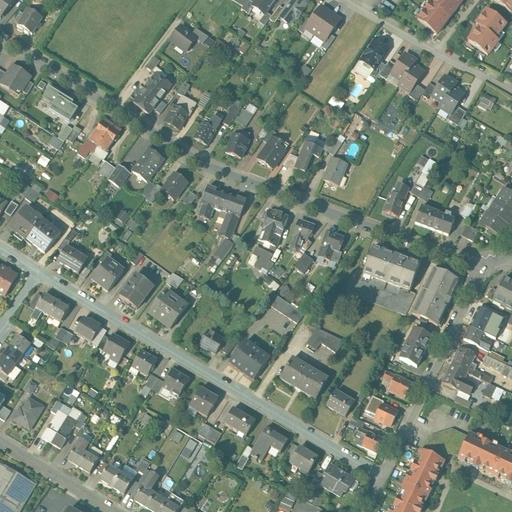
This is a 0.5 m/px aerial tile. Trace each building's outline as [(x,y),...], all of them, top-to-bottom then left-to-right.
[(0,0),(0,19),(1,20),(16,1),(14,0),(0,0)] [(248,0),(230,0),(230,1),(243,8),(248,1),(248,0)] [(277,0),(256,0),(253,4),(251,7),(252,8),(264,17),(267,14),(277,0)] [(297,0),(292,0),(291,1),(284,11),(280,16),(280,17),(282,18),(282,21),(287,24),(290,24),(291,25),(295,20),(297,21),(304,10),(303,9),(306,6),(299,1),(297,0)] [(462,3),(458,0),(433,0),(430,4),(449,19),(462,3)] [(511,0),(492,0),(511,14),(511,12),(511,0)] [(243,8),(241,10),(247,14),(252,8),(251,7),(253,4),(248,1),(243,8)] [(449,19),(430,4),(417,21),(436,35),(449,19)] [(279,7),(273,15),(278,19),(280,17),(280,16),(284,11),(279,7)] [(311,22),(306,29),(306,30),(315,36),(330,15),(321,8),(311,22)] [(42,19),(27,10),(17,26),(32,35),(42,19)] [(479,28),(495,40),(506,26),(487,11),(476,26),(479,28)] [(267,14),(264,17),(259,24),(264,28),(269,21),(271,18),(267,14)] [(278,19),(273,15),(271,18),(269,21),(274,25),(278,19)] [(340,22),(330,15),(315,36),(324,43),(325,43),(330,36),(340,22)] [(306,19),(297,31),(302,35),(306,30),(306,29),(311,22),(306,19)] [(191,37),(180,28),(170,41),(186,53),(196,41),(191,37)] [(214,33),(207,28),(204,33),(212,37),(214,33)] [(495,40),(479,28),(468,42),(487,57),(498,42),(495,40)] [(208,39),(196,30),(191,37),(196,41),(203,46),(208,39)] [(330,36),(325,43),(324,43),(321,48),(326,52),(335,39),(330,36)] [(375,42),(361,62),(364,64),(363,65),(364,68),(367,70),(370,70),(371,69),(374,71),(380,63),(388,51),(375,42)] [(245,44),(239,52),(243,55),(249,47),(245,44)] [(410,59),(404,55),(397,67),(391,75),(401,82),(412,66),(413,66),(416,62),(410,58),(410,59)] [(154,58),(146,68),(152,73),(160,63),(154,58)] [(397,67),(389,62),(386,67),(379,77),(387,82),(391,75),(397,67)] [(380,63),(374,71),(369,78),(376,82),(379,77),(386,67),(380,63)] [(32,78),(12,65),(6,75),(0,83),(0,85),(19,98),(23,92),(29,83),(32,78)] [(413,66),(412,66),(401,82),(399,87),(410,94),(415,85),(423,74),(417,70),(418,70),(413,66)] [(172,87),(155,74),(144,89),(160,101),(172,87)] [(450,82),(445,78),(431,98),(442,105),(453,88),(454,89),(456,84),(451,81),(450,82)] [(29,83),(23,92),(27,95),(33,86),(29,83)] [(184,84),(176,94),(181,97),(182,97),(184,98),(190,87),(184,84)] [(424,92),(415,85),(410,94),(408,97),(417,103),(421,96),(424,92)] [(424,92),(421,96),(427,100),(435,88),(429,85),(424,92)] [(458,92),(454,89),(453,88),(442,105),(439,109),(450,116),(456,107),(464,96),(458,93),(458,92)] [(72,107),(74,104),(50,89),(43,100),(53,106),(50,112),(69,124),(78,110),(72,107)] [(160,101),(144,89),(133,104),(149,116),(160,101)] [(492,100),(485,95),(479,106),(486,110),(492,100)] [(181,97),(175,109),(173,108),(165,123),(179,131),(187,117),(189,118),(197,105),(184,98),(182,97),(181,97)] [(162,103),(155,112),(160,116),(167,107),(162,103)] [(234,105),(223,124),(229,128),(241,110),(234,105)] [(466,114),(456,107),(450,116),(447,121),(458,128),(466,114)] [(253,116),(242,110),(235,122),(245,128),(253,116)] [(208,128),(202,124),(193,139),(207,147),(216,132),(221,122),(214,118),(208,128)] [(105,120),(89,142),(88,141),(83,147),(93,154),(113,126),(105,120)] [(66,126),(58,139),(64,143),(66,140),(67,141),(73,131),(70,129),(66,126)] [(113,126),(93,154),(103,162),(108,155),(106,153),(121,132),(113,126)] [(73,131),(67,141),(72,144),(81,131),(75,127),(73,131)] [(276,134),(270,130),(262,141),(268,145),(273,138),(276,134)] [(240,138),(233,136),(226,154),(241,160),(244,152),(245,153),(249,142),(247,141),(249,135),(242,132),(240,138)] [(63,144),(54,137),(49,144),(58,151),(63,144)] [(273,138),(268,145),(267,147),(266,147),(263,151),(264,151),(257,161),(266,167),(266,166),(272,171),(285,152),(282,149),(281,150),(278,148),(281,144),(273,138)] [(317,142),(308,138),(295,169),(304,173),(312,155),(318,158),(322,150),(315,147),(317,142)] [(337,142),(328,154),(333,157),(334,157),(342,145),(337,142)] [(149,149),(132,173),(138,177),(135,182),(142,188),(146,183),(147,184),(164,160),(149,149)] [(42,157),(38,163),(45,167),(49,161),(42,157)] [(347,165),(332,159),(323,181),(338,187),(347,165)] [(116,170),(105,162),(97,173),(108,180),(116,170)] [(121,174),(116,170),(108,180),(113,185),(121,174)] [(422,173),(416,184),(423,189),(430,178),(422,173)] [(187,184),(174,174),(163,190),(162,190),(175,200),(187,184)] [(423,189),(416,184),(410,194),(418,198),(423,189)] [(163,190),(157,185),(146,199),(152,203),(162,190),(163,190)] [(394,196),(390,194),(383,213),(397,218),(408,189),(398,185),(394,196)] [(217,191),(208,187),(201,205),(202,205),(198,217),(208,220),(208,221),(209,221),(214,209),(220,212),(227,195),(216,192),(217,191)] [(40,196),(31,189),(24,199),(33,205),(40,196)] [(432,194),(423,189),(418,198),(427,203),(432,194)] [(51,190),(45,195),(53,204),(59,199),(51,190)] [(511,194),(504,190),(497,202),(496,202),(511,211),(511,194)] [(191,193),(183,204),(189,208),(197,198),(191,193)] [(237,199),(227,195),(220,212),(221,212),(218,218),(225,220),(219,236),(230,241),(238,219),(239,219),(246,202),(237,199)] [(511,211),(496,202),(497,202),(496,201),(488,214),(508,226),(508,227),(509,227),(511,221),(511,211)] [(12,202),(5,213),(11,217),(18,207),(12,202)] [(470,205),(465,203),(458,215),(468,220),(473,211),(468,208),(470,205)] [(43,220),(26,207),(9,229),(25,242),(27,241),(43,220)] [(439,214),(421,207),(415,224),(433,231),(439,215),(439,214)] [(122,211),(116,219),(124,225),(130,217),(122,211)] [(278,214),(269,211),(267,215),(265,214),(263,220),(265,221),(264,225),(261,231),(262,232),(258,241),(258,242),(264,244),(268,245),(276,248),(280,238),(288,218),(278,214)] [(444,217),(439,215),(433,231),(448,237),(454,221),(450,219),(451,215),(445,213),(444,217)] [(508,226),(488,214),(487,213),(480,226),(500,239),(508,227),(508,226)] [(61,234),(43,220),(27,241),(45,255),(61,234)] [(314,227),(299,222),(293,237),(294,238),(290,248),(290,251),(297,254),(299,251),(306,241),(311,235),(314,227)] [(473,229),(466,226),(461,237),(467,240),(473,229)] [(479,232),(473,229),(467,240),(473,243),(479,232)] [(334,235),(327,232),(321,247),(318,257),(330,262),(334,252),(339,253),(344,239),(334,235)] [(70,243),(64,240),(57,250),(63,253),(67,247),(70,243)] [(311,244),(306,241),(299,251),(304,254),(311,244)] [(225,242),(216,255),(223,261),(232,248),(225,242)] [(67,247),(63,253),(62,254),(60,256),(62,257),(58,263),(79,275),(84,266),(83,265),(87,259),(67,247)] [(272,256),(256,248),(253,255),(258,258),(256,262),(263,265),(265,266),(267,262),(269,263),(269,262),(272,256)] [(386,283),(396,257),(373,248),(363,274),(386,283)] [(297,254),(295,256),(299,260),(304,254),(299,251),(297,254)] [(107,252),(99,262),(104,265),(108,260),(108,261),(112,256),(107,252)] [(339,253),(334,252),(330,262),(337,266),(342,259),(337,257),(339,253)] [(137,253),(130,262),(136,267),(143,256),(137,253)] [(313,261),(304,254),(294,268),(303,275),(313,261)] [(396,257),(386,283),(410,292),(420,265),(396,257)] [(108,261),(108,260),(104,265),(92,281),(108,293),(124,272),(108,261)] [(267,262),(265,266),(263,265),(259,270),(266,275),(274,266),(269,262),(269,263),(267,262)] [(7,271),(1,267),(0,268),(0,293),(5,297),(17,277),(11,274),(10,270),(7,271)] [(459,282),(434,270),(412,315),(437,328),(459,282)] [(184,281),(172,274),(165,283),(175,291),(184,281)] [(154,288),(137,275),(120,297),(137,310),(154,288)] [(264,282),(276,290),(280,286),(267,277),(264,282)] [(511,283),(504,279),(497,292),(493,302),(511,311),(511,310),(511,283)] [(288,287),(280,292),(283,296),(291,292),(288,287)] [(497,292),(492,289),(487,299),(493,302),(497,292)] [(37,295),(29,308),(34,312),(36,310),(43,298),(37,295)] [(57,302),(45,295),(43,298),(36,310),(34,312),(32,316),(38,320),(42,313),(48,317),(57,302)] [(274,295),(266,304),(297,325),(304,315),(274,295)] [(168,300),(163,296),(156,304),(148,314),(163,325),(180,302),(171,296),(168,300)] [(69,309),(57,302),(48,317),(61,324),(69,309)] [(187,308),(180,302),(163,325),(170,330),(187,308)] [(500,328),(475,316),(469,328),(485,336),(487,332),(496,336),(500,328)] [(89,323),(84,320),(75,334),(91,343),(100,328),(90,322),(89,323)] [(485,336),(469,328),(463,340),(488,352),(492,344),(483,340),(485,336)] [(67,332),(61,329),(55,339),(61,343),(61,342),(67,332)] [(344,342),(316,329),(306,345),(316,351),(321,344),(336,355),(344,342)] [(414,330),(399,360),(417,368),(431,338),(414,330)] [(35,339),(25,332),(22,337),(32,344),(35,339)] [(73,336),(67,332),(61,342),(67,345),(73,336)] [(216,337),(208,332),(199,347),(207,351),(208,351),(216,355),(223,344),(215,339),(216,337)] [(104,336),(97,348),(103,352),(110,340),(104,336)] [(129,346),(113,336),(110,340),(103,352),(111,357),(109,360),(118,365),(129,346)] [(31,346),(18,337),(10,347),(23,357),(31,346)] [(229,343),(222,352),(227,356),(235,347),(229,343)] [(269,361),(245,343),(229,364),(254,382),(269,361)] [(23,357),(10,347),(2,357),(14,366),(15,367),(23,357)] [(475,356),(459,349),(451,366),(467,374),(472,376),(475,370),(477,366),(472,363),(475,356)] [(157,362),(141,352),(132,368),(140,372),(141,371),(149,375),(157,362)] [(499,357),(491,353),(489,358),(496,362),(499,357)] [(14,366),(2,357),(0,360),(0,372),(13,382),(21,371),(15,367),(14,366)] [(489,358),(486,357),(482,364),(501,374),(502,374),(505,366),(496,362),(489,358)] [(297,390),(309,370),(292,360),(280,380),(297,390)] [(467,374),(451,366),(442,384),(469,396),(474,386),(464,381),(467,374)] [(511,369),(505,366),(502,374),(501,374),(501,375),(511,380),(511,369)] [(309,370),(297,390),(316,401),(328,381),(309,370)] [(487,376),(475,370),(472,376),(484,382),(487,376)] [(189,381),(173,371),(165,384),(162,388),(163,389),(179,398),(189,381)] [(411,384),(395,377),(386,373),(380,385),(388,388),(390,384),(392,385),(388,392),(404,400),(411,384)] [(151,376),(145,386),(151,390),(157,380),(151,376)] [(511,387),(506,386),(487,376),(484,382),(488,385),(483,396),(498,403),(504,392),(511,395),(511,387)] [(165,384),(157,380),(151,390),(159,395),(163,389),(162,388),(165,384)] [(36,387),(30,383),(25,391),(31,395),(36,387)] [(218,400),(200,390),(189,408),(207,418),(218,400)] [(360,392),(354,402),(360,405),(366,395),(360,392)] [(354,404),(335,393),(331,400),(330,401),(326,407),(345,418),(354,404)] [(44,409),(29,400),(21,414),(18,412),(13,421),(30,431),(44,409)] [(397,414),(382,406),(369,400),(366,406),(362,414),(363,415),(369,417),(375,420),(375,421),(390,428),(397,414)] [(63,406),(57,402),(51,413),(56,416),(58,412),(60,412),(63,406)] [(11,412),(1,406),(0,407),(0,420),(5,423),(11,412)] [(255,423),(233,409),(224,425),(246,438),(255,423)] [(60,412),(58,412),(56,416),(46,433),(42,439),(61,450),(64,444),(75,427),(76,426),(77,423),(76,422),(60,412)] [(87,418),(81,415),(76,422),(77,423),(76,426),(75,427),(80,430),(83,426),(87,418)] [(364,424),(352,418),(349,425),(359,430),(359,429),(361,430),(364,424)] [(205,425),(199,436),(205,440),(212,429),(205,425)] [(88,429),(83,426),(80,430),(76,437),(81,440),(88,429)] [(222,435),(212,429),(205,440),(215,446),(222,435)] [(288,442),(266,429),(250,456),(255,459),(254,461),(256,462),(257,460),(262,463),(262,462),(261,461),(269,448),(280,454),(288,442)] [(361,430),(359,429),(359,430),(356,437),(360,439),(357,446),(377,455),(384,441),(369,433),(368,434),(361,430)] [(451,430),(430,437),(423,452),(433,457),(438,447),(442,446),(452,443),(463,448),(468,437),(451,430)] [(492,445),(481,440),(480,442),(475,440),(476,437),(470,434),(468,437),(463,448),(458,458),(458,459),(465,463),(466,460),(469,462),(468,464),(483,470),(484,469),(487,470),(486,473),(492,476),(504,450),(497,447),(496,450),(491,447),(492,445)] [(81,440),(68,461),(79,468),(92,447),(81,440)] [(463,448),(452,443),(442,446),(451,455),(458,458),(463,448)] [(299,449),(293,446),(287,456),(293,459),(299,449)] [(451,455),(442,446),(438,447),(433,457),(444,462),(446,456),(451,455)] [(103,454),(92,447),(79,468),(90,475),(103,454)] [(317,459),(299,449),(293,459),(290,464),(308,475),(317,459)] [(511,457),(510,456),(511,454),(504,450),(492,476),(498,479),(499,476),(503,478),(502,479),(511,484),(511,457)] [(423,452),(420,451),(417,457),(419,458),(417,463),(415,462),(410,473),(412,474),(409,479),(406,478),(403,485),(429,497),(431,491),(429,490),(430,486),(432,487),(434,482),(436,483),(438,478),(437,477),(439,473),(437,472),(439,468),(442,469),(445,463),(444,462),(433,457),(423,452)] [(249,460),(242,456),(235,468),(242,471),(249,460)] [(151,463),(144,459),(136,471),(139,473),(144,475),(147,471),(151,463)] [(104,463),(98,473),(103,476),(109,467),(104,463)] [(36,486),(0,464),(0,484),(27,501),(36,486)] [(121,474),(109,467),(103,476),(100,481),(112,488),(121,474)] [(352,480),(332,468),(326,478),(321,487),(340,499),(347,488),(353,492),(358,484),(351,480),(352,480)] [(144,475),(139,473),(133,482),(127,493),(136,498),(150,475),(151,474),(147,471),(144,475)] [(326,478),(318,473),(311,485),(317,489),(319,486),(321,487),(326,478)] [(133,482),(121,474),(112,488),(125,496),(126,494),(127,493),(133,482)] [(136,498),(134,502),(146,509),(155,495),(150,492),(151,490),(158,480),(150,475),(136,498)] [(20,511),(27,501),(0,484),(0,511),(20,511)] [(429,497),(403,485),(400,492),(403,493),(400,498),(398,497),(393,508),(395,509),(393,511),(421,511),(422,511),(421,511),(423,506),(421,505),(423,501),(426,503),(429,497)] [(286,493),(278,509),(285,511),(289,511),(296,498),(286,493)] [(161,511),(167,502),(155,495),(146,509),(150,511),(161,511)] [(167,502),(161,511),(178,511),(184,503),(172,495),(167,502)]
